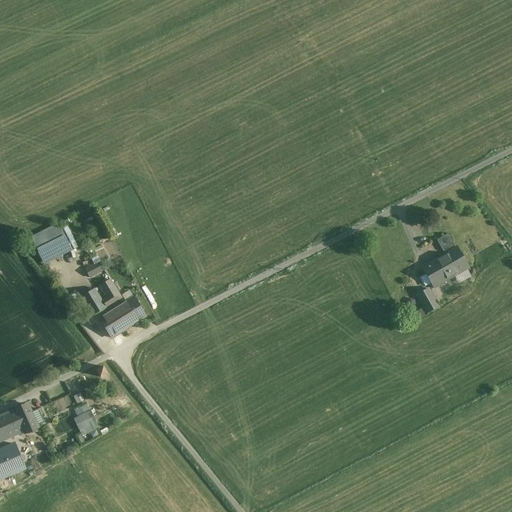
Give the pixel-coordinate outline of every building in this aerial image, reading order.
[(59,225),(43,232),(54,256),(71,248),(59,225)] [(437,240),(443,252),(455,246),(448,234),(437,240)] [(457,247),(422,267),(434,288),(469,268),(457,247)] [(101,262),(86,269),(90,277),(105,270),(101,262)] [(102,301),(106,308),(121,298),(110,280),(100,286),(107,298),(102,301)] [(81,297),(92,316),(106,308),(102,301),(95,289),(81,297)] [(429,289),(418,295),(427,313),(438,307),(429,289)] [(81,297),(76,301),(87,319),(92,316),(81,297)] [(134,297),(100,318),(112,338),(146,317),(134,297)] [(100,369),(97,371),(100,377),(104,375),(107,374),(105,371),(103,367),(100,369)] [(80,393),(74,396),(77,403),(84,400),(80,393)] [(74,417),(82,435),(99,428),(89,404),(82,407),(84,413),(74,417)] [(28,405),(15,411),(24,431),(25,434),(38,429),(28,405)] [(15,411),(0,417),(0,441),(24,431),(15,411)] [(79,444),(86,441),(80,431),(73,435),(79,444)] [(38,440),(31,443),(37,457),(45,453),(38,440)] [(14,445),(0,450),(0,462),(2,467),(4,472),(22,464),(14,445)]
